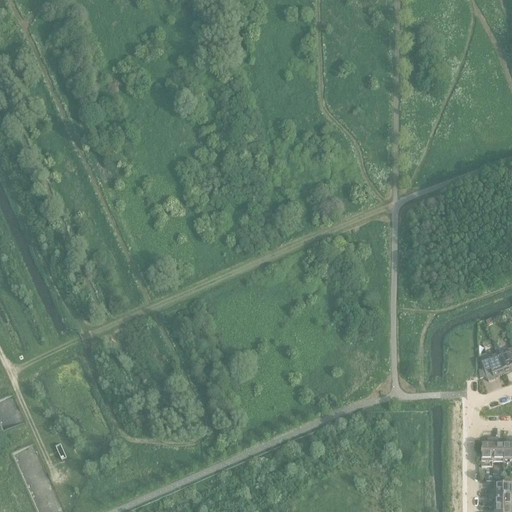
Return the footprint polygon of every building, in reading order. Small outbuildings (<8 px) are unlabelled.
[(511,349),(497,355),(504,374),(511,371),(511,349)] [(504,374),(497,355),(481,362),(489,383),(495,381),(494,378),(504,374)] [(0,428),(0,470),(18,511),(36,511),(11,454),(3,434),(0,428)] [(487,445),(481,445),(481,469),(493,469),(493,464),(493,439),(487,439),(487,445)] [(498,439),(493,439),(493,464),(503,464),(503,445),(498,445),(498,439)] [(509,445),(503,445),(503,464),(511,463),(511,439),(509,439),(509,445)] [(489,496),(511,496),(511,485),(495,485),(495,491),(489,491),(489,496)] [(495,507),(511,507),(511,496),(489,496),(489,501),(495,501),(495,507)]
